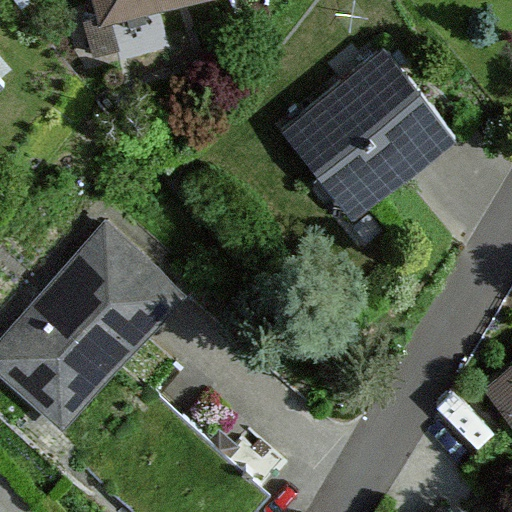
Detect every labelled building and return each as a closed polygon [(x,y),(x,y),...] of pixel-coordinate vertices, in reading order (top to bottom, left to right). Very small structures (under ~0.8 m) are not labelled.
[(91,0),(97,22),(191,0),(91,0)] [(383,39),(279,122),(353,214),(457,130),(383,39)] [(104,210),(0,328),(0,379),(61,432),(122,362),(190,284),(104,210)] [(511,361),(484,387),(511,417),(511,361)] [(151,389),(91,458),(154,511),(251,511),(270,491),(151,389)] [(455,511),(441,495),(421,511),(455,511)]
